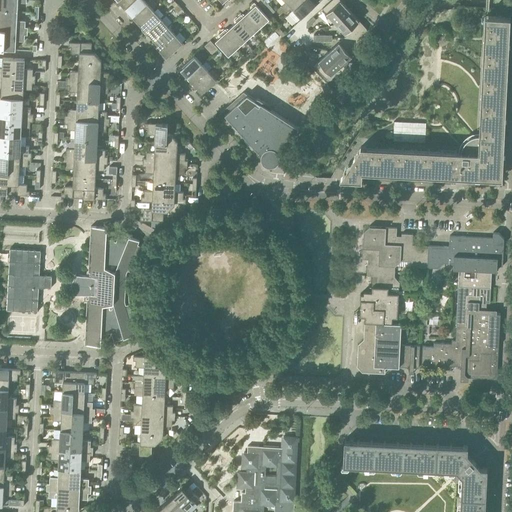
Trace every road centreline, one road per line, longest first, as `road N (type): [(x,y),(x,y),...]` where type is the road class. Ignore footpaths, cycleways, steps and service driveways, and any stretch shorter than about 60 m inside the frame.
road 1 (residential): [(37,352),(114,357),(112,475),(136,500)]
road 2 (residential): [(48,212),(123,217),(129,103),(158,76)]
road 3 (residential): [(498,456),(466,433),(359,429),(353,402)]
road 4 (residential): [(29,511),(37,352)]
road 5 (residential): [(353,402),(511,410)]
road 6 (residential): [(48,212),(51,55)]
road 7 (residential): [(472,200),(322,192)]
